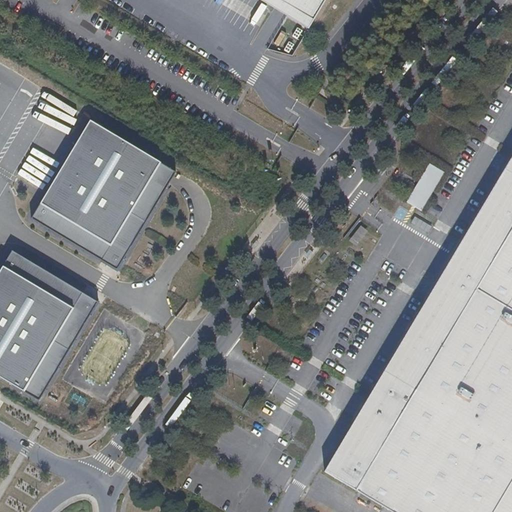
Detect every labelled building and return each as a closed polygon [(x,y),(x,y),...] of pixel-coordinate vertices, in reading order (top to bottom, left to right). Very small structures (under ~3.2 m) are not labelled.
[(276,0),(305,17),(300,25),(302,27),(318,0),(276,0)] [(89,115),(32,212),(117,262),(174,169),(89,115)] [(510,175),(511,172),(511,142),(479,198),(424,291),(315,471),(329,479),(375,402),(389,378),(380,373),(434,281),(501,170),(510,175)] [(429,164),(406,203),(422,212),(444,172),(429,164)] [(511,511),(511,172),(510,175),(501,170),(434,281),(380,373),(389,378),(375,402),(329,479),(383,511),(511,511)] [(416,217),(412,222),(425,232),(429,228),(416,217)] [(348,241),(356,247),(367,231),(360,225),(348,241)] [(100,297),(15,249),(0,271),(0,370),(39,393),(100,297)]
